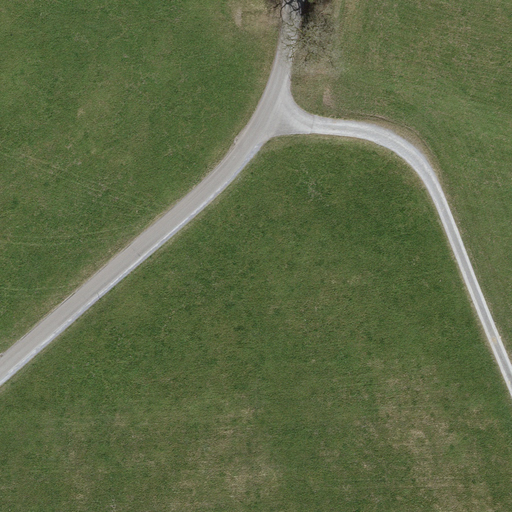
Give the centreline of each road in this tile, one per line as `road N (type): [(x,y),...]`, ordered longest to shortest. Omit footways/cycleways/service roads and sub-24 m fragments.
road 1 (residential): [(0,370),(246,148),(269,110),(293,0)]
road 2 (track): [(269,110),(402,140),(427,168),(511,379)]
